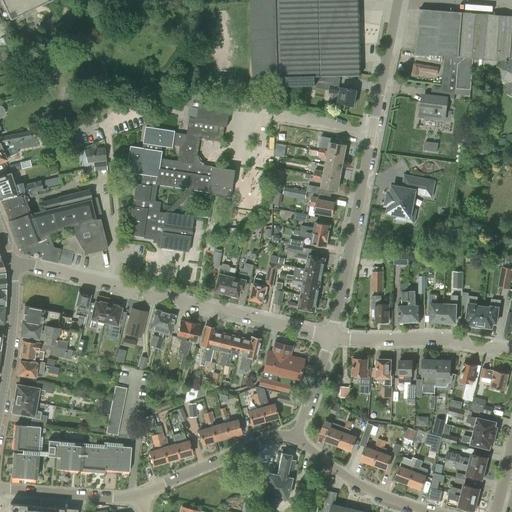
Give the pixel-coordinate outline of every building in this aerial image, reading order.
[(0,0),(10,19),(22,14),(22,13),(31,8),(32,9),(50,0),(0,0)] [(250,0),(250,2),(252,78),(279,78),(280,87),(302,86),(315,86),(315,85),(326,85),(326,82),(327,82),(338,82),(338,76),(360,76),(360,74),(358,0),(250,0)] [(472,68),(473,68),(473,59),(506,62),(506,60),(507,58),(509,58),(511,58),(511,22),(511,20),(511,16),(420,9),(416,54),(447,57),(442,91),(449,92),(455,93),(455,89),(456,88),(471,90),(472,68)] [(473,59),(473,68),(484,69),(484,72),(496,73),(511,83),(505,92),(511,95),(511,63),(506,60),(506,62),(473,59)] [(331,102),(338,104),(353,107),(356,91),(330,86),(329,93),(333,94),(331,102)] [(134,200),(135,200),(133,206),(129,234),(155,238),(154,242),(162,244),(161,248),(189,252),(194,217),(166,213),(166,214),(159,213),(161,203),(155,202),(157,184),(209,192),(210,185),(233,188),(235,170),(228,169),(228,167),(220,166),(220,168),(196,164),(200,137),(222,141),(224,126),(227,126),(229,109),(199,104),(193,103),(194,97),(198,98),(199,94),(189,92),(187,107),(189,107),(188,117),(190,118),(187,135),(182,134),(175,133),(175,131),(146,127),(143,148),(131,146),(127,172),(142,175),(142,174),(143,174),(142,185),(137,184),(134,200)] [(446,98),(423,96),(421,110),(435,111),(434,118),(443,119),(446,98)] [(0,151),(2,151),(3,153),(17,150),(44,145),(55,142),(54,137),(48,139),(47,135),(31,139),(29,131),(6,136),(0,137),(0,151)] [(425,142),(424,150),(437,152),(438,143),(425,142)] [(319,146),(318,152),(343,157),(346,146),(330,143),(329,148),(319,146)] [(287,156),(287,145),(278,144),(277,155),(287,156)] [(106,170),(104,147),(84,151),(80,152),(84,167),(93,166),(94,172),(106,170)] [(2,151),(0,151),(0,162),(6,160),(6,158),(9,165),(24,160),(21,152),(18,153),(17,150),(3,153),(2,151)] [(327,159),(326,165),(341,168),(343,157),(318,152),(317,157),(327,159)] [(315,170),(314,175),(339,180),(341,168),(326,165),(325,171),(315,170)] [(285,171),(277,170),(275,184),(283,185),(285,171)] [(0,199),(43,190),(48,189),(47,182),(45,183),(44,180),(41,181),(40,180),(23,185),(22,183),(13,185),(9,173),(0,176),(0,199)] [(339,180),(314,175),(313,180),(323,182),(322,188),(337,191),(339,180)] [(412,213),(408,212),(413,192),(428,195),(430,189),(409,185),(408,191),(400,189),(395,188),(393,195),(390,194),(389,197),(388,201),(388,204),(391,205),(390,212),(397,213),(397,216),(411,218),(412,213)] [(284,188),(283,194),(306,198),(307,192),(284,188)] [(43,190),(0,199),(7,219),(26,212),(26,211),(29,210),(24,199),(49,192),(48,189),(43,190)] [(88,190),(58,197),(60,206),(90,199),(88,190)] [(315,213),(332,216),(335,203),(319,200),(319,198),(312,196),(310,206),(316,207),(315,213)] [(58,197),(42,201),(44,210),(60,206),(58,197)] [(97,198),(90,199),(95,218),(101,217),(97,198)] [(28,214),(7,222),(17,247),(48,235),(68,227),(74,236),(83,253),(83,255),(107,249),(100,219),(95,220),(95,218),(90,199),(44,210),(28,214)] [(294,213),(293,219),(308,222),(309,216),(294,213)] [(301,225),(300,232),(328,237),(330,225),(316,222),(315,228),(301,225)] [(328,237),(300,232),(299,236),(313,239),(311,245),(326,248),(328,237)] [(48,235),(17,247),(17,248),(20,247),(20,250),(27,255),(70,265),(73,253),(82,255),(83,255),(83,253),(74,236),(62,241),(60,249),(53,247),(48,235)] [(289,238),(288,246),(312,250),(312,249),(303,248),(304,241),(289,238)] [(308,259),(306,271),(322,275),(325,259),(310,256),(312,250),(288,246),(287,251),(298,253),(297,258),(304,260),(304,259),(308,259)] [(214,252),(211,266),(219,268),(222,253),(214,252)] [(394,252),(393,265),(408,265),(408,253),(394,252)] [(425,271),(434,271),(434,255),(425,255),(425,271)] [(511,273),(511,262),(508,262),(509,258),(504,257),(498,287),(510,289),(511,282),(511,273)] [(235,278),(231,295),(239,297),(241,289),(243,290),(246,281),(247,276),(251,277),(254,265),(245,263),(243,269),(241,268),(238,279),(235,278)] [(275,278),(276,273),(277,265),(276,264),(270,263),(269,263),(266,276),(275,278)] [(216,292),(231,295),(235,278),(234,278),(235,274),(229,272),(230,267),(229,265),(223,264),(216,292)] [(383,272),(383,267),(373,267),(373,271),(372,271),(372,292),(382,292),(383,272)] [(286,279),(285,281),(319,288),(322,275),(306,271),(305,277),(294,275),(294,276),(280,274),(279,277),(286,279)] [(453,271),(453,288),(462,289),(463,272),(453,271)] [(252,292),(250,300),(252,300),(252,301),(256,302),(256,301),(262,303),(264,294),(266,294),(268,287),(264,286),(265,280),(255,277),(254,284),(253,286),(252,286),(251,290),(252,292)] [(72,313),(76,291),(28,280),(25,283),(24,305),(72,313)] [(303,288),(301,296),(317,299),(319,288),(285,281),(285,283),(298,286),(298,287),(303,288)] [(409,321),(408,291),(407,291),(407,285),(400,285),(400,292),(401,292),(401,307),(397,307),(398,322),(409,321)] [(276,290),(273,304),(282,305),(284,292),(276,290)] [(85,314),(86,314),(89,304),(91,294),(78,291),(75,306),(77,306),(75,315),(78,316),(76,327),(82,328),(85,314)] [(415,291),(408,291),(409,321),(420,321),(419,306),(415,306),(415,291)] [(469,325),(481,326),(483,307),(476,306),(477,297),(468,296),(469,293),(462,292),(462,305),(468,306),(466,319),(470,320),(469,325)] [(430,322),(443,323),(443,305),(436,304),(437,295),(429,294),(429,304),(431,304),(430,322)] [(317,299),(301,296),(299,305),(295,305),(296,303),(289,302),(288,307),(314,312),(317,299)] [(375,322),(389,323),(389,304),(381,304),(382,296),(371,296),(371,310),(376,310),(375,322)] [(443,305),(443,323),(455,323),(455,312),(457,312),(458,296),(450,296),(450,305),(443,305)] [(483,307),(481,326),(491,328),(492,323),(496,324),(498,308),(499,308),(500,301),(491,299),(490,308),(483,307)] [(97,320),(104,322),(109,305),(100,303),(99,304),(95,303),(94,306),(89,304),(86,314),(92,316),(91,319),(89,327),(95,329),(97,320)] [(109,305),(104,322),(110,323),(107,336),(117,338),(120,326),(122,327),(126,314),(119,312),(120,309),(116,308),(116,307),(109,305)] [(24,306),(22,320),(56,328),(59,313),(43,310),(24,306)] [(131,309),(125,333),(141,337),(147,312),(131,309)] [(149,329),(159,332),(164,313),(154,310),(149,329)] [(158,337),(155,347),(159,349),(163,339),(162,338),(163,334),(170,336),(175,316),(164,313),(159,332),(158,337)] [(54,345),(54,347),(70,350),(72,343),(67,342),(70,331),(56,328),(22,320),(21,323),(20,336),(39,340),(43,340),(43,343),(54,345)] [(180,364),(180,365),(190,322),(180,320),(175,338),(181,339),(178,352),(182,354),(180,364)] [(190,322),(180,365),(184,366),(191,342),(196,343),(200,325),(190,322)] [(205,361),(213,331),(213,328),(204,326),(200,346),(203,347),(199,365),(204,366),(205,361)] [(213,349),(218,350),(222,333),(213,331),(205,361),(210,362),(213,349)] [(220,365),(224,366),(231,336),(222,333),(218,350),(222,351),(220,365)] [(150,346),(155,347),(158,337),(153,336),(150,346)] [(232,353),(237,355),(241,338),(231,336),(224,366),(229,367),(232,353)] [(250,340),(242,374),(243,374),(243,373),(244,374),(245,371),(248,372),(251,358),(255,359),(260,340),(251,337),(250,340)] [(122,345),(134,348),(136,341),(124,338),(122,345)] [(238,373),(242,374),(250,340),(241,338),(237,355),(241,356),(239,369),(238,373)] [(70,350),(54,347),(37,342),(22,340),(19,357),(42,360),(44,352),(46,352),(46,350),(49,350),(49,355),(70,359),(71,354),(77,356),(78,352),(72,351),(70,350)] [(257,386),(288,393),(290,385),(276,382),(277,375),(299,380),(303,360),(289,357),(291,347),(274,343),(272,352),(268,351),(263,371),(268,372),(267,379),(260,377),(257,386)] [(138,367),(145,368),(147,358),(140,356),(138,367)] [(360,377),(359,394),(369,394),(370,376),(367,376),(368,370),(367,370),(367,359),(352,358),(351,365),(352,365),(351,376),(360,377)] [(18,374),(18,375),(34,377),(35,373),(43,374),(45,363),(30,360),(29,363),(20,362),(19,368),(17,369),(17,372),(18,374)] [(377,360),(376,377),(385,378),(384,386),(391,386),(392,370),(390,370),(390,360),(377,360)] [(399,376),(398,382),(404,382),(411,382),(411,376),(412,376),(412,361),(399,360),(399,376)] [(416,379),(416,385),(415,398),(422,398),(423,385),(435,386),(435,388),(436,360),(423,360),(422,376),(422,380),(416,379)] [(450,361),(436,360),(435,388),(446,388),(448,386),(448,383),(450,383),(453,374),(450,373),(450,361)] [(474,377),(476,367),(463,364),(459,381),(470,383),(469,386),(465,388),(463,399),(473,401),(477,383),(473,382),(474,377)] [(59,368),(49,366),(47,375),(56,378),(59,368)] [(480,377),(492,380),(490,388),(504,392),(508,374),(494,371),(490,370),(482,368),(480,377)] [(213,373),(210,384),(216,386),(218,374),(213,373)] [(200,387),(206,388),(208,378),(202,377),(200,387)] [(14,391),(12,399),(35,403),(37,394),(44,396),(44,392),(52,393),(54,385),(36,381),(36,386),(31,385),(31,388),(17,386),(16,392),(14,391)] [(105,433),(117,436),(127,388),(115,386),(105,433)] [(256,393),(255,394),(264,422),(277,418),(273,405),(268,406),(263,389),(254,387),(256,393)] [(341,398),(348,398),(349,388),(342,387),(341,398)] [(392,398),(392,388),(382,387),(381,398),(392,398)] [(188,394),(191,400),(199,397),(197,391),(188,394)] [(264,422),(255,394),(252,394),(254,404),(257,403),(258,409),(247,412),(251,425),(264,422)] [(35,403),(12,399),(11,406),(13,406),(12,412),(31,416),(30,424),(45,427),(47,416),(41,415),(41,412),(34,410),(35,403)] [(156,400),(148,403),(152,414),(160,412),(160,411),(170,407),(168,401),(158,405),(156,400)] [(340,405),(334,402),(330,410),(336,413),(340,405)] [(209,403),(205,404),(207,413),(209,422),(212,421),(214,421),(211,412),(212,411),(209,403)] [(470,410),(482,412),(483,406),(472,403),(470,410)] [(195,404),(188,404),(189,417),(196,417),(195,404)] [(462,418),(463,416),(464,411),(449,407),(448,414),(462,418)] [(177,413),(180,422),(187,420),(182,408),(173,412),(174,414),(177,413)] [(468,417),(466,422),(476,425),(475,431),(494,436),(496,428),(494,428),(495,423),(478,419),(478,418),(471,416),(468,416),(468,417)] [(319,436),(325,441),(338,446),(343,433),(345,428),(345,426),(333,422),(324,418),(319,436)] [(229,422),(224,424),(228,438),(234,436),(234,437),(236,438),(239,437),(240,435),(240,434),(241,434),(237,420),(229,422)] [(368,423),(360,445),(366,447),(373,425),(368,423)] [(213,427),(211,427),(215,441),(228,438),(224,424),(213,427)] [(13,450),(38,452),(40,427),(15,425),(13,450)] [(158,434),(157,434),(165,462),(172,460),(172,462),(178,460),(177,459),(178,459),(174,444),(168,446),(166,440),(165,441),(160,425),(156,427),(158,434)] [(208,428),(198,431),(202,445),(203,444),(203,446),(204,447),(208,446),(209,444),(208,443),(215,441),(211,427),(208,428)] [(404,438),(413,442),(417,431),(408,427),(404,438)] [(432,431),(431,434),(435,435),(432,446),(439,447),(441,441),(456,445),(458,438),(443,434),(442,433),(432,431)] [(494,436),(475,431),(473,437),(462,435),(461,441),(489,448),(490,444),(492,444),(494,436)] [(175,444),(174,444),(178,459),(185,457),(185,458),(187,459),(191,458),(192,457),(191,455),(192,455),(188,441),(186,442),(184,434),(179,436),(179,433),(172,435),(175,444)] [(343,433),(338,446),(351,451),(356,438),(343,433)] [(165,462),(157,434),(153,435),(156,444),(158,443),(159,449),(149,452),(153,466),(165,462)] [(360,461),(373,465),(382,440),(378,438),(376,445),(374,445),(373,450),(365,447),(360,461)] [(106,448),(58,444),(59,441),(48,440),(47,456),(57,457),(56,469),(105,473),(105,470),(129,472),(131,447),(106,445),(106,448)] [(382,440),(373,465),(386,470),(391,456),(385,454),(387,449),(384,448),(386,441),(382,440)] [(456,462),(484,469),(487,458),(472,454),(471,459),(460,456),(460,454),(447,451),(445,459),(456,462)] [(13,452),(11,477),(36,479),(38,454),(13,452)] [(261,500),(270,502),(274,486),(279,487),(280,481),(281,481),(282,476),(291,478),(292,478),(296,461),(290,460),(291,455),(281,453),(276,475),(267,473),(261,500)] [(400,467),(395,480),(408,485),(413,471),(415,466),(417,459),(413,458),(412,460),(403,457),(400,467)] [(413,471),(408,485),(420,490),(425,476),(428,470),(420,467),(423,461),(417,459),(415,466),(413,471)] [(484,469),(456,462),(455,468),(467,471),(466,476),(482,480),(484,469)] [(437,464),(435,472),(441,474),(443,465),(437,464)] [(434,473),(430,488),(438,490),(439,482),(443,482),(445,476),(434,473)] [(274,486),(270,502),(271,503),(273,497),(286,500),(291,478),(282,476),(281,481),(280,481),(279,487),(274,486)] [(450,487),(449,493),(476,500),(479,489),(464,485),(463,490),(450,487)] [(430,488),(427,499),(440,502),(443,491),(437,490),(438,490),(430,488)] [(476,500),(449,493),(447,499),(460,502),(458,507),(474,511),(476,500)] [(241,511),(251,511),(254,504),(243,502),(241,511)]
